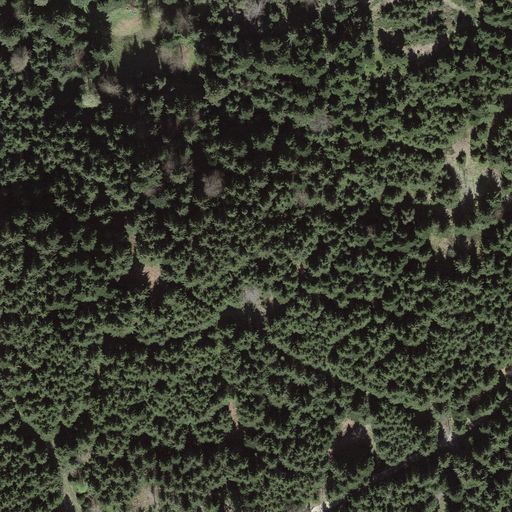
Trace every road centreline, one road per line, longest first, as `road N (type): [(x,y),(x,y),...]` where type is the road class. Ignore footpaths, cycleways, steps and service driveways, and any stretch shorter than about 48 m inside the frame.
road 1 (track): [(314,511),(456,436)]
road 2 (track): [(511,393),(456,436),(429,511)]
